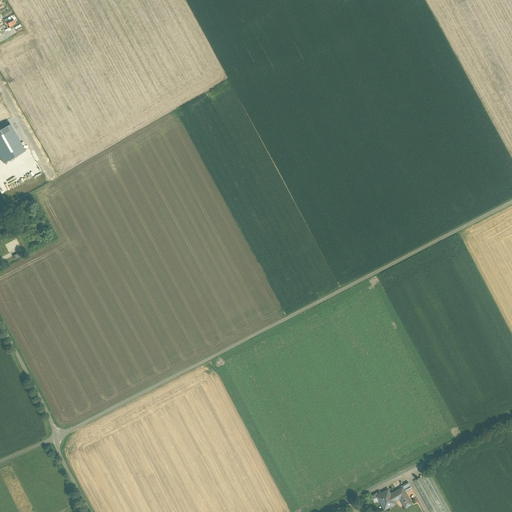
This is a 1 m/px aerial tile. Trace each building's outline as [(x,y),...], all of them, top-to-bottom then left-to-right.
[(10,124),(0,129),(0,157),(3,163),(25,151),(10,124)] [(451,511),(429,472),(413,481),(430,511),(451,511)] [(401,486),(402,488),(405,492),(412,489),(408,482),(401,486)] [(402,488),(389,495),(393,502),(394,502),(400,498),(405,507),(412,504),(405,492),(402,488)] [(395,504),(394,502),(393,502),(389,495),(387,491),(381,494),(380,491),(371,496),(373,500),(378,497),(385,509),(395,504)]
